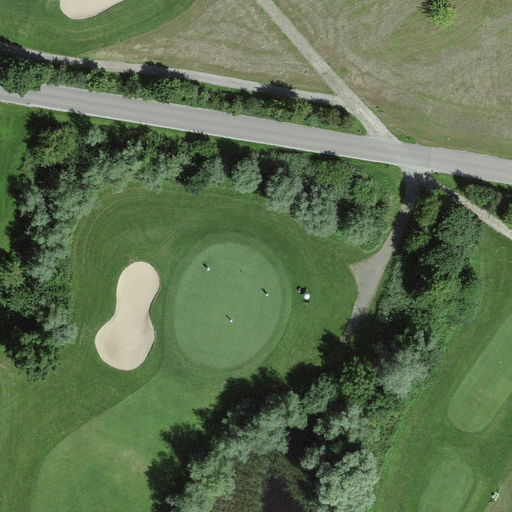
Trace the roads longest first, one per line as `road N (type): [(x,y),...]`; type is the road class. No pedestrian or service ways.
road 1 (track): [(372,272),(394,245),(412,182),(404,154),(361,112),(187,74),(0,49)]
road 2 (unclassified): [(0,90),(511,173)]
road 3 (track): [(511,235),(451,198),(404,154)]
